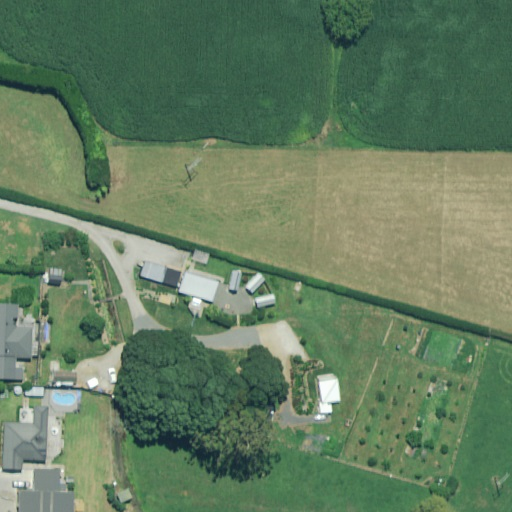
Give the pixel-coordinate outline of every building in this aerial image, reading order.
[(88,255),(76,257),(78,273),(91,271),(88,255)] [(64,270),(52,268),(51,279),(63,281),(64,270)] [(20,305),(0,304),(0,378),(24,380),(25,367),(17,367),(18,358),(31,358),(32,328),(19,328),(20,305)] [(77,385),(78,372),(55,371),(55,384),(77,385)] [(47,397),(47,388),(27,387),(26,396),(47,397)] [(49,407),(22,406),(21,423),(6,423),(4,468),(24,469),(25,460),(46,461),(49,407)] [(61,470),(37,469),(36,491),(20,490),(19,511),(83,511),(84,503),(73,502),(73,492),(60,491),(61,470)]
